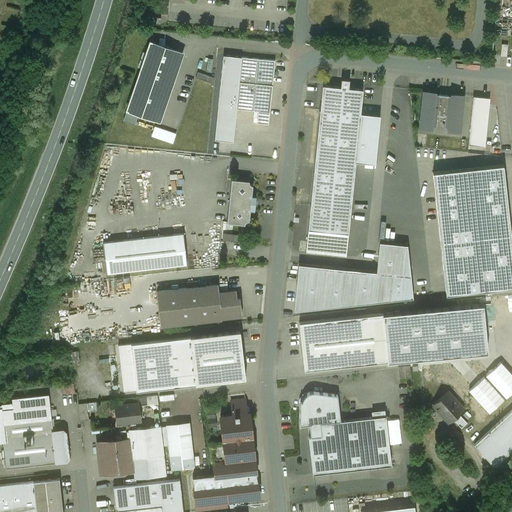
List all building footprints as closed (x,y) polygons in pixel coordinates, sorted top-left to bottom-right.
[(139,118),(159,124),(181,53),(150,43),(125,122),(136,126),(139,118)] [(231,143),(234,109),(240,58),(222,56),(212,141),(231,143)] [(275,61),(240,58),(234,109),(257,111),(256,123),(268,124),(275,61)] [(349,80),(341,79),(340,87),(322,86),(308,229),(348,233),(355,162),(360,113),(362,90),(348,88),(349,80)] [(451,96),(435,94),(435,93),(423,92),(419,128),(431,129),(432,127),(435,127),(437,114),(438,115),(439,116),(443,116),(445,116),(444,128),(448,128),(447,131),(459,132),(463,96),(451,94),(451,96)] [(470,98),(464,146),(481,148),(485,100),(470,98)] [(355,162),(375,164),(380,115),(360,113),(355,162)] [(175,142),(178,132),(156,125),(153,136),(175,142)] [(511,245),(504,166),(434,173),(446,296),(511,288),(511,245)] [(249,182),(249,181),(231,179),(227,222),(245,224),(245,223),(246,222),(247,221),(248,221),(249,221),(250,209),(252,209),(254,208),(255,199),(254,197),(252,197),(253,185),(251,185),(250,184),(249,182)] [(348,233),(308,229),(306,251),(346,256),(348,233)] [(183,234),(103,243),(106,274),(187,265),(183,234)] [(299,264),(294,310),(413,298),(407,245),(380,242),(377,272),(299,264)] [(217,285),(156,292),(160,326),(221,319),(221,318),(218,292),(217,285)] [(235,290),(218,292),(221,318),(241,316),(239,298),(236,298),(235,290)] [(483,304),(382,314),(388,361),(487,352),(483,304)] [(382,314),(299,323),(304,370),(388,361),(382,314)] [(240,331),(130,344),(136,389),(136,391),(245,379),(240,331)] [(130,344),(118,345),(123,391),(136,389),(130,344)] [(511,391),(511,375),(501,363),(486,376),(506,398),(511,391)] [(410,366),(398,367),(399,379),(411,378),(410,366)] [(503,399),(484,378),(470,390),(489,412),(503,399)] [(447,391),(432,405),(449,423),(453,419),(461,428),(467,423),(458,414),(463,409),(447,391)] [(337,396),(314,392),(309,393),(306,394),(308,397),(304,403),(300,401),(300,404),(299,426),(309,425),(340,421),(337,396)] [(223,442),(211,444),(215,475),(192,477),(195,505),(259,498),(249,409),(247,408),(246,408),(245,400),(230,402),(232,415),(220,416),(223,442)] [(90,418),(90,410),(98,410),(98,402),(81,403),(82,419),(90,418)] [(138,403),(115,406),(113,408),(114,413),(116,415),(117,424),(140,421),(138,403)] [(50,407),(0,412),(0,416),(1,425),(51,419),(50,407)] [(511,409),(474,444),(494,467),(511,450),(511,409)] [(385,416),(340,421),(309,425),(311,437),(309,437),(313,474),(391,465),(385,416)] [(188,425),(167,427),(172,468),(193,465),(188,425)] [(62,430),(53,431),(57,462),(66,461),(68,459),(65,433),(62,430)] [(53,431),(2,437),(6,469),(57,463),(57,462),(53,431)] [(133,438),(96,443),(100,474),(137,470),(133,438)] [(183,511),(179,479),(113,487),(115,511),(161,506),(162,511),(183,511)] [(49,511),(45,480),(33,482),(36,511),(49,511)] [(36,511),(33,482),(0,485),(0,511),(36,511)]
